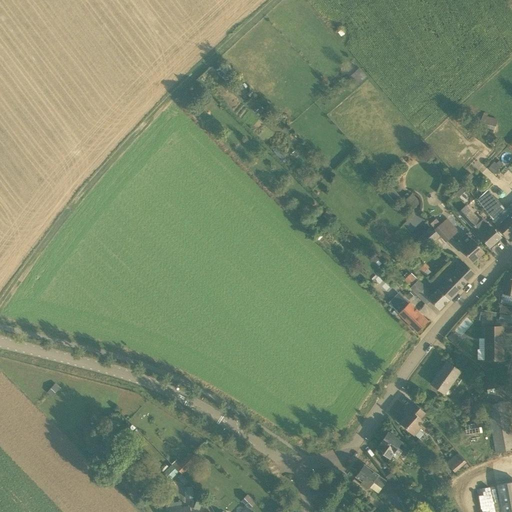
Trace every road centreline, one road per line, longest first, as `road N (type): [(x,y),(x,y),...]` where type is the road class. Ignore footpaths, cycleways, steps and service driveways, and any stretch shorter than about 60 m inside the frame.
road 1 (track): [(0,302),(113,157),(271,0)]
road 2 (unclassified): [(301,465),(357,444),(443,324),(511,253)]
road 3 (unclassified): [(202,407),(101,366),(0,342)]
